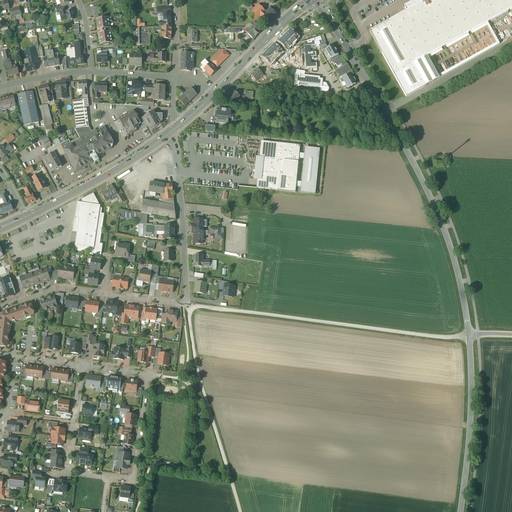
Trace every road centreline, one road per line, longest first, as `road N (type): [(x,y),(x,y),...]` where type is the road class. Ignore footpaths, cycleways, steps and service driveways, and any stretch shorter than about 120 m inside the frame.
road 1 (tertiary): [(317,0),(429,195),(469,335)]
road 2 (track): [(469,335),(191,310)]
road 3 (track): [(191,310),(202,385),(240,511)]
road 4 (residential): [(82,365),(148,378),(135,472),(131,480),(108,479)]
road 5 (secondary): [(310,0),(180,124)]
road 6 (tertiary): [(469,335),(459,511)]
road 7 (residential): [(167,134),(185,303)]
road 8 (secondary): [(167,134),(25,216)]
